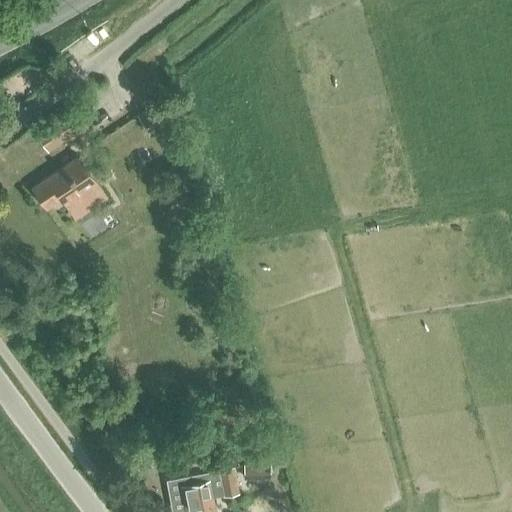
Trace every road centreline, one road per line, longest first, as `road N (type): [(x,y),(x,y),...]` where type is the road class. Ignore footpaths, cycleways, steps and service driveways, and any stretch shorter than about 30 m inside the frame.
road 1 (unclassified): [(0,136),(177,0)]
road 2 (tertiary): [(92,511),(0,386)]
